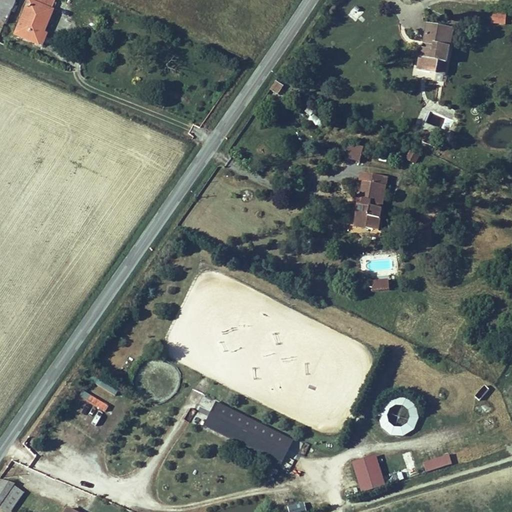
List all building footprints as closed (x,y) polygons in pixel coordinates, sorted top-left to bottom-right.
[(0,0),(0,16),(4,18),(12,0),(0,0)] [(34,43),(50,10),(28,1),(13,34),(34,43)] [(364,12),(357,6),(349,14),(356,21),(364,12)] [(507,14),(492,12),(491,23),(505,25),(507,14)] [(452,45),(446,44),(451,25),(431,21),(426,44),(421,66),(439,70),(442,58),(448,60),(452,45)] [(451,25),(446,44),(452,45),(458,26),(451,25)] [(438,136),(426,131),(422,139),(434,144),(438,136)] [(364,148),(349,144),(345,159),(360,163),(364,148)] [(419,155),(408,150),(405,159),(416,163),(419,155)] [(380,228),(388,178),(361,173),(360,183),(363,184),(361,198),(355,197),(353,215),(358,216),(357,224),(380,228)] [(389,279),(372,280),(373,292),(390,291),(389,279)] [(105,410),(108,405),(81,390),(78,396),(105,410)] [(417,434),(417,399),(380,400),(380,434),(417,434)] [(292,439),(218,402),(206,425),(281,462),(292,439)] [(375,455),(353,462),(362,491),(385,484),(375,455)] [(422,462),(425,472),(452,465),(449,455),(422,462)] [(0,509),(4,511),(9,511),(23,493),(0,477),(0,509)] [(288,511),(303,511),(306,511),(303,501),(287,506),(288,511)]
